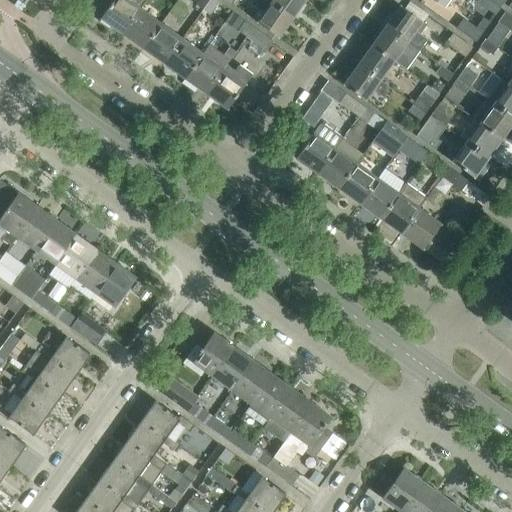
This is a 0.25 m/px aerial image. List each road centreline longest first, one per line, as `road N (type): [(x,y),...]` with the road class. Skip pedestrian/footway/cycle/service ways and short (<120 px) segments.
road 1 (unclassified): [(429,367),(30,83)]
road 2 (residential): [(30,511),(201,267)]
road 3 (residential): [(455,330),(226,165)]
road 4 (residential): [(226,165),(35,28),(56,0)]
road 5 (residential): [(201,267),(2,120)]
road 6 (residential): [(404,407),(201,267)]
road 7 (residential): [(348,0),(226,165)]
road 8 (residential): [(511,486),(404,407)]
road 9 (residential): [(327,511),(404,407)]
